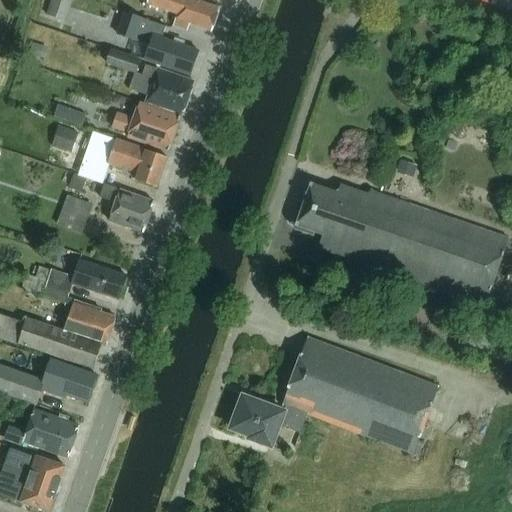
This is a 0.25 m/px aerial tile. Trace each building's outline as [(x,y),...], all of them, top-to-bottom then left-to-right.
[(72,0),(49,0),(44,16),(65,23),(72,0)] [(212,34),(220,11),(189,0),(148,0),(147,5),(178,17),(174,27),(188,32),(191,26),(212,34)] [(511,0),(493,0),(489,11),(511,18),(511,0)] [(142,22),(142,20),(125,14),(117,36),(150,46),(145,61),(190,78),(199,53),(161,40),(165,30),(142,22)] [(39,60),(42,49),(33,46),(29,57),(39,60)] [(194,84),(158,71),(140,65),(141,62),(110,51),(105,66),(133,75),(127,91),(148,98),(146,104),(183,117),(194,84)] [(169,153),(181,120),(140,106),(134,121),(117,116),(113,129),(130,135),(128,139),(169,153)] [(82,128),(86,117),(72,112),(68,124),(82,128)] [(77,135),(58,128),(51,148),(70,154),(77,135)] [(135,182),(157,190),(158,189),(157,189),(167,160),(167,161),(168,160),(116,142),(108,165),(137,174),(135,182)] [(484,309),(508,241),(370,193),(369,197),(340,187),(337,195),(311,186),(301,214),(295,215),(292,226),(295,231),(313,237),(314,234),(322,237),(317,250),(484,309)] [(153,204),(120,193),(103,187),(99,200),(116,205),(111,223),(143,234),(153,204)] [(81,235),(92,206),(65,197),(55,226),(81,235)] [(39,268),(34,280),(26,278),(22,291),(42,298),(56,303),(66,306),(72,286),(118,301),(126,278),(79,262),(73,280),(39,268)] [(0,340),(17,347),(18,345),(92,370),(100,346),(106,348),(116,319),(100,314),(101,311),(74,303),(64,334),(26,320),(25,325),(0,316),(0,340)] [(413,457),(438,389),(307,339),(282,408),(285,409),(283,414),(243,398),(231,430),(250,438),(249,441),(271,449),(279,428),(300,435),(307,417),(413,457)] [(67,397),(87,404),(97,377),(51,361),(43,382),(0,367),(0,394),(36,407),(41,392),(66,401),(67,397)] [(68,459),(79,428),(33,412),(25,434),(8,428),(4,439),(21,445),(22,443),(68,459)] [(22,483),(56,494),(65,468),(36,458),(36,459),(10,451),(4,469),(25,476),(22,483)] [(43,511),(50,511),(56,494),(22,483),(25,476),(4,469),(0,481),(0,496),(20,504),(43,511)]
